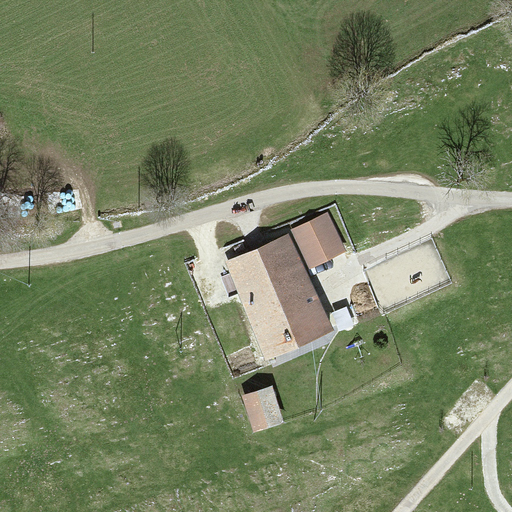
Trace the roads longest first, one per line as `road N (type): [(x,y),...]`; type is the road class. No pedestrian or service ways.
road 1 (unclassified): [(0,262),(107,243),(308,188),(511,198)]
road 2 (unclassified): [(511,387),(399,511)]
